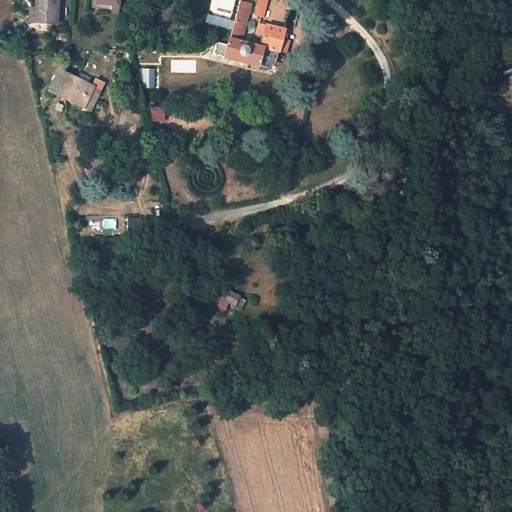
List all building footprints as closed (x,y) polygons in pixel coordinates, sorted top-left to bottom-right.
[(57,0),(35,0),(35,6),(34,21),(56,23),(57,0)] [(119,0),(97,0),(97,4),(111,5),(110,12),(118,13),(119,0)] [(258,0),(255,15),(263,17),(266,0),(258,0)] [(247,16),(250,4),(239,1),(236,13),(247,16)] [(237,35),(243,35),(247,16),(236,13),(229,39),(229,42),(228,45),(219,43),(217,42),(214,54),(268,68),(276,63),(279,51),(261,46),(236,40),(237,35)] [(284,30),(259,24),(256,35),(263,37),(261,46),(279,51),(282,38),(284,30)] [(287,53),(290,40),(282,38),(279,51),(287,53)] [(145,81),(153,70),(142,62),(134,73),(145,81)] [(59,95),(85,108),(89,99),(94,102),(103,84),(96,80),(93,87),(91,86),(90,89),(78,83),(79,80),(60,71),(51,89),(60,93),(59,95)] [(91,86),(79,80),(78,83),(90,89),(91,86)] [(424,86),(415,88),(418,100),(426,98),(424,86)] [(89,99),(85,108),(90,110),(94,102),(89,99)] [(127,217),(128,234),(139,234),(139,217),(127,217)] [(239,297),(223,288),(218,297),(235,306),(236,303),(239,297)] [(242,307),(246,300),(239,297),(236,303),(242,307)]
